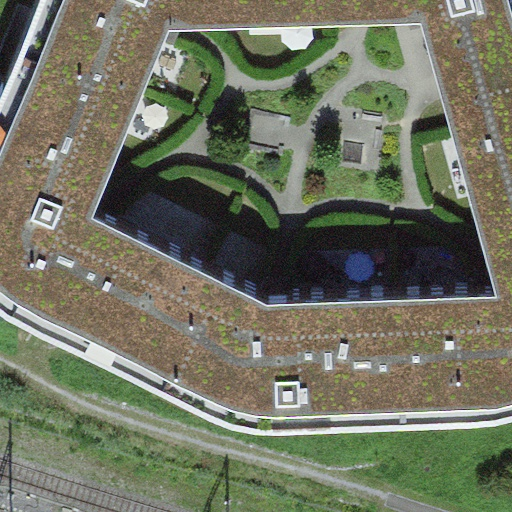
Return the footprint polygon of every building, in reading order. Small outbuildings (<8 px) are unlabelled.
[(92,202),(171,16),(90,0),(37,0),(0,90),(0,299),(9,306),(106,354),(92,202)] [(359,11),(423,9),(425,0),(90,0),(171,16),(359,11)] [(511,0),(425,0),(423,9),(459,141),(511,125),(511,0)] [(499,281),(420,285),(427,417),(499,411),(511,407),(511,125),(459,141),(489,246),(499,281)] [(269,291),(92,202),(106,354),(210,404),(228,412),(246,417),(262,420),(282,420),(427,417),(420,285),(269,291)]
